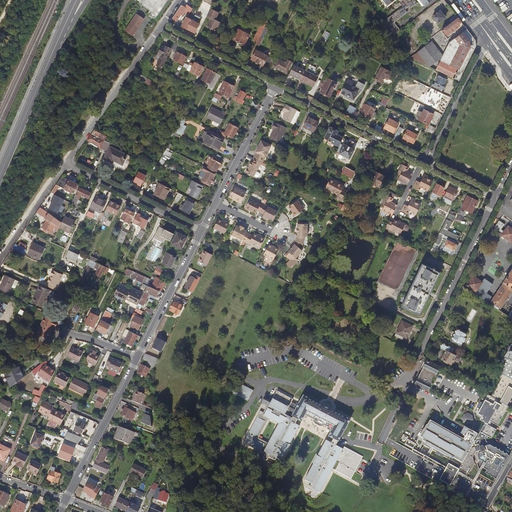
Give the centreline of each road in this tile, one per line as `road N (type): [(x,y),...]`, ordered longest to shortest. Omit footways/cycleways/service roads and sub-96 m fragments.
road 1 (residential): [(274,86),(423,162)]
road 2 (residential): [(421,347),(492,196)]
road 3 (residential): [(160,28),(68,163)]
road 4 (residential): [(65,499),(138,357)]
road 5 (residential): [(202,231),(68,163)]
road 6 (residential): [(138,357),(202,231)]
road 7 (residential): [(423,162),(487,39)]
road 8 (residential): [(216,204),(274,86)]
